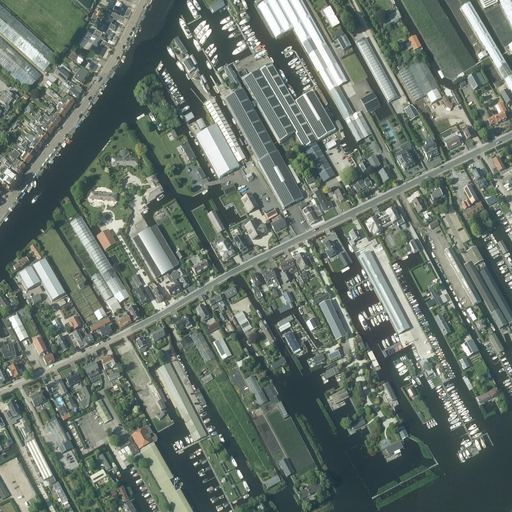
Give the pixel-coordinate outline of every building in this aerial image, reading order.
[(122,2),(118,0),(116,0),(115,3),(112,8),(128,15),(130,11),(129,10),(131,6),(122,2)] [(317,50),(326,46),(300,0),(268,0),(258,6),(276,38),(294,28),(309,55),(317,50)] [(498,3),(496,0),(479,0),(484,10),(498,3)] [(511,0),(498,0),(511,27),(511,0)] [(223,6),(221,2),(211,8),(213,13),(223,6)] [(511,73),(481,22),(470,3),(462,8),(511,92),(511,73)] [(0,32),(44,72),(57,57),(0,5),(0,32)] [(323,10),(332,25),(337,22),(329,7),(323,10)] [(120,15),(112,11),(109,10),(106,15),(107,16),(106,19),(111,21),(111,22),(121,27),(124,23),(118,20),(120,15)] [(121,27),(111,22),(111,21),(106,19),(104,22),(109,25),(108,26),(108,27),(109,27),(111,28),(112,27),(119,31),(121,27)] [(102,32),(95,28),(96,27),(92,25),(89,30),(93,32),(99,36),(102,32)] [(111,28),(109,27),(107,31),(117,37),(118,33),(111,29),(111,28)] [(88,48),(96,35),(88,30),(79,43),(88,48)] [(117,37),(107,31),(106,30),(104,34),(105,34),(104,37),(107,38),(108,37),(115,40),(117,37)] [(341,30),(334,35),(336,39),(343,35),(343,34),(342,33),(341,31),(341,30)] [(351,46),(345,35),(337,40),(343,51),(347,49),(351,46)] [(414,51),(416,50),(420,48),(414,37),(409,40),(414,51)] [(0,65),(28,91),(41,76),(0,38),(0,65)] [(177,38),(174,40),(183,55),(187,53),(177,38)] [(383,72),(365,39),(365,38),(356,43),(356,44),(373,74),(389,103),(398,98),(383,72)] [(105,56),(112,45),(102,39),(100,44),(103,46),(100,53),(105,56)] [(326,46),(317,50),(338,87),(347,82),(326,46)] [(338,87),(317,50),(309,55),(329,92),(338,87)] [(78,56),(73,52),(71,51),(68,55),(70,57),(75,60),(78,56)] [(478,55),(481,59),(488,55),(486,51),(478,55)] [(90,62),(88,61),(85,65),(89,68),(90,66),(97,70),(100,65),(95,61),(96,59),(93,57),(90,62)] [(189,73),(195,69),(188,59),(183,63),(189,73)] [(439,89),(432,76),(423,59),(398,73),(414,102),(426,95),(431,104),(441,99),(437,90),(439,89)] [(63,63),(58,69),(68,77),(71,73),(67,69),(67,66),(63,63)] [(258,72),(295,134),(304,149),(315,142),(317,141),(272,64),(258,72)] [(239,84),(230,67),(224,70),(234,87),(239,84)] [(68,77),(58,69),(54,75),(57,78),(62,82),(80,96),(83,92),(74,85),(74,86),(70,84),(68,86),(65,84),(69,78),(68,77)] [(84,72),(81,76),(79,75),(77,77),(79,78),(77,82),(83,86),(90,77),(84,72)] [(295,134),(258,72),(243,80),(280,143),(295,134)] [(467,79),(474,91),(486,85),(479,73),(467,79)] [(51,74),(47,80),(53,85),(57,81),(56,80),(57,78),(54,75),(51,74)] [(62,82),(57,88),(60,90),(62,91),(65,94),(67,91),(69,92),(68,93),(77,100),(80,96),(62,82)] [(277,152),(243,90),(242,90),(240,87),(231,92),(233,95),(224,100),(226,103),(259,162),(277,152)] [(353,115),(345,100),(338,87),(329,92),(344,120),(345,120),(353,115)] [(458,104),(460,103),(461,102),(455,90),(452,92),(458,104)] [(507,105),(508,104),(511,101),(511,96),(508,90),(500,94),(507,105)] [(4,94),(2,96),(10,103),(13,99),(14,100),(16,100),(18,98),(12,93),(10,95),(6,92),(4,94)] [(67,104),(63,101),(58,97),(56,95),(51,92),(48,96),(52,98),(52,99),(68,111),(71,107),(67,104)] [(335,131),(312,92),(295,102),(318,141),(335,131)] [(380,106),(373,93),(360,100),(367,113),(380,106)] [(10,103),(2,96),(0,99),(1,99),(0,99),(0,102),(3,105),(1,107),(7,112),(9,109),(9,107),(8,106),(10,103)] [(66,98),(63,101),(71,107),(74,103),(68,99),(67,99),(66,98)] [(68,111),(52,99),(50,102),(55,105),(54,106),(57,109),(65,115),(68,111)] [(448,100),(444,102),(446,107),(452,109),(453,104),(450,103),(448,100)] [(216,126),(237,164),(245,160),(235,141),(236,141),(214,101),(205,106),(216,126)] [(497,123),(498,124),(507,119),(505,115),(508,114),(502,103),(499,105),(503,113),(495,117),(494,116),(488,119),(491,126),(497,123)] [(419,117),(416,110),(411,106),(404,110),(410,122),(419,117)] [(65,115),(57,109),(56,110),(59,111),(56,114),(62,119),(65,115)] [(345,120),(363,154),(367,161),(368,160),(373,157),(382,152),(360,112),(353,115),(345,120)] [(184,117),(187,122),(194,118),(191,113),(184,117)] [(58,125),(50,119),(43,114),(40,117),(55,129),(58,125)] [(53,115),(50,119),(58,125),(61,121),(53,115)] [(55,129),(40,117),(37,121),(40,123),(42,125),(44,126),(52,132),(55,129)] [(42,125),(40,123),(39,124),(33,119),(30,123),(39,130),(42,126),(42,125)] [(196,122),(201,130),(206,127),(202,119),(196,122)] [(39,130),(30,123),(27,126),(34,131),(34,133),(36,135),(39,130)] [(52,132),(44,126),(42,129),(42,131),(49,136),(52,132)] [(239,168),(237,164),(216,126),(197,137),(219,178),(239,168)] [(463,133),(467,140),(473,137),(468,127),(462,130),(463,133)] [(456,137),(444,142),(448,151),(460,145),(458,141),(462,139),(459,132),(454,134),(456,137)] [(39,133),(36,136),(44,142),(47,138),(40,133),(39,133)] [(44,142),(36,136),(36,137),(35,136),(32,134),(30,137),(28,135),(27,135),(42,146),(44,142)] [(42,146),(27,135),(25,138),(31,143),(31,144),(39,150),(42,146)] [(336,146),(333,141),(326,146),(328,151),(336,146)] [(440,151),(435,141),(426,145),(425,145),(425,146),(421,148),(422,149),(422,150),(427,160),(430,159),(431,159),(433,157),(435,156),(439,155),(438,153),(438,152),(440,151)] [(304,149),(323,183),(335,176),(315,142),(304,149)] [(186,143),(181,146),(190,162),(195,159),(186,143)] [(39,150),(31,144),(30,145),(32,146),(30,149),(36,153),(39,150)] [(34,156),(28,151),(26,149),(26,150),(24,149),(26,147),(26,148),(24,146),(23,145),(22,146),(21,145),(19,145),(18,146),(18,148),(19,150),(22,152),(23,153),(25,155),(25,156),(31,160),(34,156)] [(12,155),(15,157),(12,160),(15,162),(17,159),(20,155),(15,151),(12,155)] [(412,158),(408,151),(404,153),(404,154),(400,156),(395,158),(399,166),(401,165),(404,171),(407,169),(411,167),(414,165),(411,159),(412,158)] [(277,152),(259,162),(258,162),(284,209),(303,199),(277,152)] [(31,160),(25,156),(23,158),(21,157),(20,158),(22,159),(21,161),(27,165),(31,160)] [(373,157),(368,160),(371,166),(373,170),(379,167),(378,165),(373,157)] [(361,165),(359,166),(363,173),(368,171),(363,163),(365,162),(363,160),(363,161),(362,159),(359,161),(361,165)] [(497,168),(503,165),(499,159),(493,162),(497,168)] [(15,164),(14,165),(22,171),(25,167),(19,163),(17,166),(15,164)] [(22,171),(14,165),(11,169),(19,175),(22,171)] [(352,183),(360,178),(354,168),(346,172),(352,183)] [(386,168),(378,173),(384,183),(392,178),(386,168)] [(503,180),(511,175),(511,169),(511,168),(500,174),(503,180)] [(200,169),(197,171),(202,180),(205,178),(200,169)] [(480,190),(486,187),(483,181),(481,182),(480,180),(484,178),(480,170),(472,174),(477,182),(478,184),(477,184),(480,190)] [(10,171),(6,176),(14,183),(17,179),(14,176),(16,175),(10,171)] [(251,173),(246,176),(249,181),(254,178),(251,173)] [(158,186),(157,186),(156,184),(158,182),(154,175),(147,180),(152,189),(151,190),(150,189),(142,194),(147,203),(156,198),(155,197),(162,193),(158,186)] [(307,185),(315,181),(311,175),(304,179),(307,185)] [(14,183),(6,176),(2,181),(4,182),(2,184),(8,190),(10,187),(7,185),(8,184),(11,187),(14,183)] [(363,180),(364,182),(367,188),(371,186),(366,176),(361,178),(363,180)] [(356,181),(357,183),(358,185),(362,192),(366,189),(362,183),(362,181),(363,180),(361,178),(356,181)] [(362,192),(358,185),(357,183),(355,184),(355,185),(353,186),(354,187),(354,188),(357,194),(362,192)] [(222,189),(224,194),(225,196),(236,191),(233,184),(222,189)] [(313,194),(314,194),(323,211),(332,207),(330,202),(327,203),(320,190),(318,191),(316,188),(315,189),(314,186),(310,188),(313,194)] [(472,204),(477,201),(470,186),(464,190),(472,204)] [(336,198),(338,198),(341,203),(346,200),(340,189),(334,193),(336,198)] [(438,189),(433,192),(437,200),(440,198),(441,200),(445,198),(443,195),(442,193),(440,194),(438,189)] [(99,200),(99,201),(103,201),(115,202),(116,195),(103,194),(103,193),(94,192),(94,193),(90,193),(90,199),(99,200)] [(431,199),(430,200),(433,205),(435,203),(434,201),(437,200),(433,192),(429,194),(431,199)] [(249,213),(258,208),(250,195),(242,200),(249,213)] [(461,205),(456,195),(452,197),(457,207),(461,205)] [(489,206),(497,201),(494,196),(486,201),(489,206)] [(412,202),(419,214),(425,210),(419,199),(412,202)] [(465,209),(471,206),(468,201),(462,204),(465,209)] [(480,204),(465,213),(468,218),(483,210),(480,204)] [(318,216),(316,212),(318,210),(315,205),(303,211),(310,225),(318,221),(316,218),(318,216)] [(267,221),(278,215),(274,209),(264,215),(267,221)] [(382,218),(385,224),(391,221),(392,224),(396,222),(398,227),(404,224),(401,216),(398,218),(394,209),(386,213),(388,215),(382,218)] [(125,290),(81,217),(70,224),(100,273),(91,278),(106,302),(125,290)] [(380,227),(385,224),(382,218),(381,218),(382,219),(377,221),(376,219),(372,221),(371,220),(368,222),(368,224),(366,225),(370,233),(372,232),(374,235),(376,234),(376,235),(377,235),(378,235),(379,235),(380,234),(380,233),(380,232),(382,231),(380,227)] [(282,219),(271,225),(275,233),(286,226),(282,219)] [(219,221),(214,224),(219,233),(224,230),(219,221)] [(436,221),(428,225),(431,230),(438,225),(436,221)] [(261,235),(266,232),(263,226),(257,229),(254,223),(246,228),(247,229),(246,230),(245,232),(249,234),(250,234),(253,240),(255,239),(256,240),(259,241),(259,238),(259,237),(261,236),(261,235)] [(156,279),(179,266),(156,227),(133,241),(156,279)] [(97,237),(105,251),(116,244),(108,231),(97,237)] [(349,234),(352,241),(349,242),(351,247),(355,245),(353,242),(360,239),(356,231),(349,234)] [(244,244),(246,243),(243,237),(241,239),(240,237),(231,242),(235,249),(238,248),(241,252),(246,249),(244,244)] [(373,249),(379,246),(376,239),(370,242),(373,249)] [(220,253),(224,261),(234,255),(230,248),(229,248),(224,240),(217,244),(222,252),(220,253)] [(413,241),(408,243),(412,249),(414,254),(418,251),(419,251),(413,241)] [(329,253),(334,249),(330,242),(325,245),(328,251),(325,253),(328,257),(331,255),(329,253)] [(35,245),(30,248),(39,261),(43,258),(35,245)] [(444,253),(473,305),(473,306),(481,302),(452,249),(444,253)] [(483,261),(476,249),(468,253),(475,266),(483,261)] [(345,267),(347,265),(349,265),(346,260),(348,259),(345,252),(341,254),(338,256),(345,267)] [(369,278),(380,272),(369,252),(358,258),(369,278)] [(293,259),(297,268),(298,267),(301,272),(309,267),(303,254),(294,258),(295,258),(293,259)] [(193,258),(202,272),(209,268),(204,260),(201,262),(199,261),(200,260),(197,256),(193,258)] [(191,268),(196,276),(202,272),(193,258),(190,260),(193,264),(194,266),(191,268)] [(13,268),(16,272),(29,263),(25,259),(20,262),(19,261),(17,263),(17,264),(13,268)] [(41,283),(52,302),(66,294),(46,259),(18,275),(27,291),(41,283)] [(285,263),(289,271),(291,275),(297,272),(295,267),(295,268),(291,260),(289,261),(289,260),(285,262),(285,263)] [(291,280),(288,273),(286,274),(285,273),(289,271),(285,263),(285,262),(281,265),(279,266),(282,273),(280,274),(285,283),(291,280)] [(472,262),(464,266),(500,330),(507,325),(472,262)] [(182,280),(180,282),(181,284),(181,285),(184,289),(185,288),(189,286),(187,282),(188,282),(181,269),(177,272),(182,280)] [(266,272),(271,281),(273,285),(276,284),(277,287),(279,286),(271,269),(266,272)] [(177,272),(170,276),(173,282),(174,284),(177,283),(175,280),(180,278),(177,272)] [(271,281),(266,272),(261,274),(266,284),(267,287),(270,285),(268,283),(271,281)] [(136,275),(132,277),(138,288),(142,286),(136,275)] [(258,275),(251,278),(255,288),(252,289),(254,293),(259,291),(257,287),(262,285),(258,275)] [(398,335),(406,331),(410,329),(383,279),(372,285),(398,335)] [(181,290),(177,283),(174,284),(166,289),(171,296),(181,290)] [(99,322),(98,322),(94,314),(78,287),(69,292),(86,322),(89,327),(99,322)] [(145,303),(146,302),(148,301),(149,301),(149,300),(146,295),(145,293),(144,293),(142,288),(135,292),(135,293),(135,292),(137,296),(136,297),(138,301),(139,300),(142,304),(142,305),(143,304),(143,305),(145,303)] [(227,300),(237,295),(233,288),(223,293),(227,300)] [(164,300),(160,293),(157,289),(154,291),(157,295),(154,297),(158,304),(164,300)] [(114,314),(121,310),(118,305),(130,298),(125,290),(106,302),(114,314)] [(436,290),(431,292),(434,300),(439,297),(436,290)] [(0,303),(5,312),(10,308),(0,293),(0,303)] [(328,298),(326,294),(317,298),(319,303),(328,298)] [(34,306),(42,301),(38,295),(30,299),(34,306)] [(216,305),(217,304),(221,312),(224,311),(223,308),(222,308),(221,307),(224,305),(218,295),(213,298),(216,305)] [(439,297),(434,300),(438,307),(443,304),(439,297)] [(216,305),(213,298),(207,301),(211,308),(214,306),(216,309),(218,308),(216,305)] [(60,307),(66,304),(63,299),(57,302),(60,307)] [(336,341),(346,337),(329,302),(319,306),(336,341)] [(140,319),(137,314),(138,313),(137,310),(134,311),(133,308),(134,307),(132,303),(129,305),(131,309),(128,310),(134,321),(140,319)] [(196,310),(200,317),(203,315),(205,319),(209,318),(207,314),(202,306),(196,310)] [(107,317),(102,309),(94,314),(98,322),(107,317)] [(477,320),(470,309),(467,311),(473,322),(477,320)] [(234,316),(241,328),(242,330),(250,326),(242,312),(237,314),(235,310),(230,313),(233,317),(234,316)] [(443,325),(437,312),(433,314),(440,327),(443,325)] [(121,328),(126,326),(130,323),(125,313),(123,314),(124,317),(119,319),(118,316),(116,318),(121,328)] [(8,320),(20,342),(29,338),(17,315),(8,320)] [(69,322),(72,326),(82,321),(79,316),(69,322)] [(193,325),(188,316),(181,319),(182,321),(174,325),(178,332),(185,328),(185,329),(186,328),(187,330),(192,327),(191,325),(193,325)] [(99,322),(89,327),(92,332),(100,328),(102,327),(104,326),(110,323),(107,318),(99,322)] [(319,327),(314,318),(309,321),(314,330),(319,327)] [(52,322),(57,332),(62,329),(57,319),(52,322)] [(74,331),(82,327),(84,325),(83,324),(82,321),(72,326),(74,331)] [(263,321),(258,324),(271,345),(276,342),(263,321)] [(482,321),(476,325),(479,331),(486,328),(482,321)] [(217,322),(207,328),(210,333),(220,328),(217,322)] [(290,327),(288,324),(282,327),(278,329),(281,333),(290,327)] [(102,327),(103,328),(107,336),(111,334),(107,326),(105,327),(104,326),(102,327)] [(101,329),(99,331),(103,338),(107,336),(103,328),(102,327),(100,328),(101,329)] [(72,335),(76,342),(82,339),(87,336),(83,329),(79,331),(72,335)] [(156,332),(160,340),(165,337),(161,329),(156,332)] [(361,329),(356,332),(364,348),(370,345),(361,329)] [(214,379),(223,373),(199,331),(190,337),(214,379)] [(160,340),(156,332),(150,335),(154,343),(160,340)] [(32,342),(41,338),(38,334),(30,338),(32,342)] [(290,334),(284,337),(292,353),(298,349),(290,334)] [(83,342),(85,341),(88,346),(93,343),(89,335),(87,336),(82,339),(83,342)] [(495,335),(489,338),(498,354),(503,351),(495,335)] [(57,342),(59,346),(65,343),(61,336),(56,339),(57,342)] [(179,342),(182,348),(192,342),(189,337),(179,342)] [(39,356),(47,352),(40,339),(32,343),(39,356)] [(83,342),(82,339),(76,342),(80,350),(88,346),(85,341),(83,342)] [(147,347),(146,347),(142,339),(136,342),(140,350),(140,354),(141,353),(143,353),(144,352),(145,351),(146,351),(145,350),(147,347)] [(213,343),(222,361),(231,357),(222,339),(213,343)] [(479,352),(473,340),(461,347),(468,358),(479,352)] [(192,342),(182,348),(185,352),(194,347),(192,342)] [(19,353),(21,351),(18,344),(13,346),(8,347),(8,346),(4,347),(3,343),(0,343),(0,350),(1,350),(2,356),(3,356),(4,360),(11,359),(11,358),(15,357),(14,353),(15,353),(18,351),(19,353)] [(59,346),(63,353),(69,350),(65,343),(59,346)] [(303,343),(299,345),(304,355),(308,352),(303,343)] [(338,352),(327,357),(330,362),(340,357),(338,352)] [(368,354),(374,368),(378,366),(371,352),(368,354)] [(307,362),(309,366),(325,359),(323,354),(307,362)] [(50,355),(43,358),(46,366),(54,362),(50,355)] [(110,359),(109,356),(105,358),(109,366),(111,365),(113,368),(115,366),(113,360),(111,358),(110,359)] [(252,362),(249,357),(237,363),(239,368),(252,362)] [(105,358),(100,360),(102,363),(101,363),(102,366),(105,372),(107,371),(106,368),(109,366),(105,358)] [(270,365),(273,370),(285,364),(283,359),(270,365)] [(429,364),(426,359),(421,362),(424,367),(422,370),(426,371),(428,376),(435,372),(432,366),(432,365),(429,364)] [(465,359),(460,362),(463,368),(468,365),(465,359)] [(97,372),(98,371),(94,363),(89,366),(94,377),(99,375),(97,372)] [(157,370),(194,443),(206,436),(169,364),(157,370)] [(15,378),(20,376),(15,365),(10,368),(12,371),(10,372),(12,377),(14,376),(15,378)] [(94,377),(89,366),(83,368),(87,377),(88,376),(89,379),(94,377)] [(338,373),(338,372),(339,372),(337,369),(336,369),(323,375),(325,380),(338,374),(338,373)] [(0,380),(3,386),(4,386),(9,384),(5,374),(0,376),(0,380)] [(68,383),(66,384),(68,389),(71,388),(70,386),(80,381),(76,374),(73,376),(72,375),(69,377),(70,377),(66,379),(68,383)] [(204,385),(213,379),(210,375),(201,380),(204,385)] [(245,380),(259,406),(267,402),(253,376),(245,380)] [(110,383),(113,387),(120,384),(118,379),(110,383)] [(67,394),(63,386),(60,380),(54,383),(61,397),(67,394)] [(54,383),(49,385),(46,387),(50,396),(58,392),(61,397),(54,383)] [(166,408),(153,383),(148,386),(161,410),(166,408)] [(383,386),(391,402),(396,400),(388,383),(383,386)] [(85,409),(91,406),(92,398),(92,395),(87,386),(82,389),(88,401),(86,402),(85,409)] [(407,390),(408,391),(412,397),(415,395),(412,389),(410,391),(409,389),(407,390)] [(496,389),(482,396),(477,398),(480,404),(499,395),(496,389)] [(198,390),(195,392),(202,406),(206,404),(198,390)] [(344,391),(330,398),(334,404),(347,397),(344,391)] [(41,393),(36,396),(40,405),(46,402),(41,393)] [(40,405),(36,396),(30,399),(35,408),(40,405)] [(280,398),(286,408),(289,407),(284,396),(280,398)] [(101,400),(95,403),(94,407),(104,424),(111,420),(101,400)] [(334,410),(346,404),(344,400),(332,407),(334,410)] [(10,412),(6,415),(12,426),(16,423),(15,422),(21,419),(19,416),(21,415),(18,411),(19,411),(17,406),(16,406),(14,402),(7,406),(9,410),(10,412)] [(253,419),(262,414),(258,407),(250,412),(253,419)] [(70,418),(65,408),(59,411),(63,421),(70,418)] [(58,448),(68,442),(56,421),(45,427),(56,448),(58,447),(58,448)] [(365,424),(363,421),(353,426),(354,430),(365,424)] [(397,431),(402,440),(407,438),(403,428),(397,431)] [(139,450),(142,448),(152,442),(145,429),(132,436),(139,450)] [(114,447),(123,462),(139,453),(134,443),(121,451),(120,450),(133,443),(130,437),(114,447)] [(44,481),(53,477),(35,441),(26,445),(44,481)] [(62,455),(70,450),(73,448),(69,441),(68,442),(58,448),(62,455)] [(399,443),(386,449),(389,455),(402,448),(399,443)] [(173,511),(190,511),(179,491),(175,494),(168,482),(173,479),(153,444),(140,452),(173,511)] [(99,457),(107,471),(111,469),(102,455),(99,457)] [(90,477),(93,484),(106,477),(103,470),(90,477)] [(280,482),(277,476),(264,483),(267,489),(280,482)] [(0,497),(2,501),(9,496),(0,480),(0,497)] [(319,483),(298,494),(301,500),(322,488),(319,483)] [(67,502),(58,484),(53,487),(62,505),(67,502)] [(118,489),(124,503),(129,501),(123,487),(118,489)] [(133,501),(127,504),(130,511),(134,511),(137,511),(133,501)]
